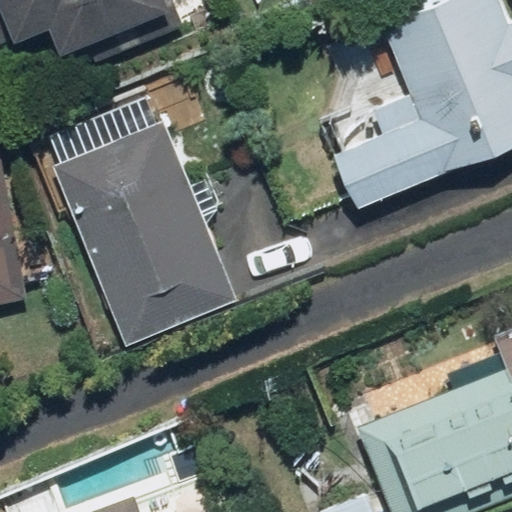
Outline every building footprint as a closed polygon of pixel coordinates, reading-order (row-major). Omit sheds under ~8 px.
[(0,0),(0,37),(59,15),(69,41),(176,0),(0,0)] [(511,0),(416,0),(389,11),(414,70),(334,103),(373,197),(511,139),(511,0)] [(175,110),(60,154),(130,338),(245,295),(175,110)] [(0,300),(34,294),(2,129),(1,123),(0,122),(0,300)] [(507,339),(364,392),(407,511),(458,511),(511,492),(511,323),(503,327),(507,339)] [(161,511),(148,476),(59,509),(53,496),(22,507),(23,511),(161,511)] [(380,511),(371,487),(315,509),(315,511),(380,511)]
